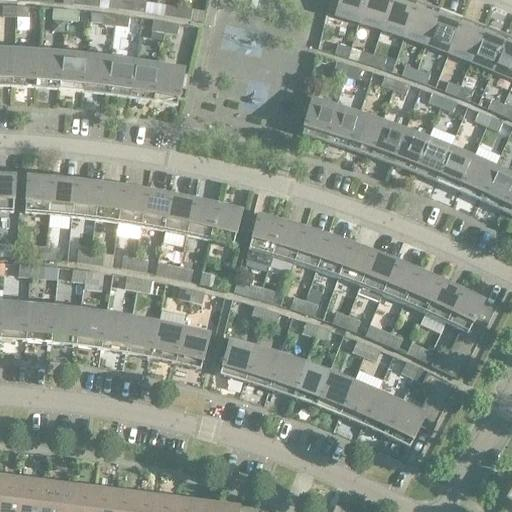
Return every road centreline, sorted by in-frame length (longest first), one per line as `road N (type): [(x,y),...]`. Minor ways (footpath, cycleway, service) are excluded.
road 1 (residential): [(0,136),(109,146),(263,178),(381,218),(511,277)]
road 2 (residential): [(0,393),(194,425),(399,511)]
road 3 (residential): [(444,511),(511,395)]
